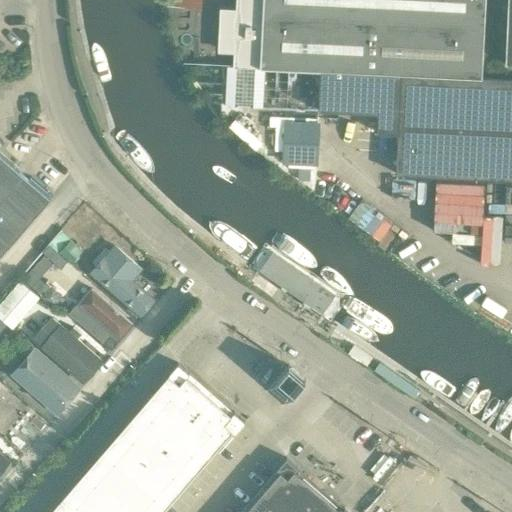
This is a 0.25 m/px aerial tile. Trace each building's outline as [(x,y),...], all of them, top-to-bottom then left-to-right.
[(258,69),(318,71),(318,70),(399,74),(480,78),(484,0),(236,0),(236,13),(220,12),(218,52),(234,52),(234,66),(258,67),(258,69)] [(318,71),(317,111),(376,114),(376,133),(396,134),(399,74),(318,70),(318,71)] [(511,79),(480,78),(399,74),(396,134),(394,174),(511,179),(511,79)] [(249,112),(234,131),(292,177),(307,157),(288,142),(295,133),(276,118),(268,127),(249,112)] [(0,254),(50,197),(0,152),(0,145),(3,142),(0,139),(0,254)] [(143,319),(160,299),(137,279),(147,267),(118,242),(91,273),(143,319)] [(261,276),(323,320),(329,320),(335,318),(339,313),(339,305),(337,300),(274,256),(269,255),(262,257),(259,263),(257,269),(261,276)] [(70,314),(112,350),(135,323),(93,287),(70,314)] [(35,339),(87,384),(107,360),(55,315),(35,339)] [(397,343),(359,317),(354,316),(348,318),(345,325),(349,330),(389,358),(394,358),(399,356),(400,350),(397,343)] [(354,345),(348,353),(366,365),(372,357),(354,345)] [(13,375),(60,416),(84,388),(37,347),(13,375)] [(177,363),(59,499),(47,511),(160,511),(231,430),(234,433),(244,421),(233,411),(230,414),(186,376),(189,373),(186,370),(177,363)] [(276,383),(287,393),(302,377),(290,366),(276,383)] [(391,369),(385,377),(405,391),(411,383),(391,369)] [(0,474),(12,460),(0,448),(0,474)] [(278,471),(242,511),(347,511),(285,458),(275,469),(278,471)]
